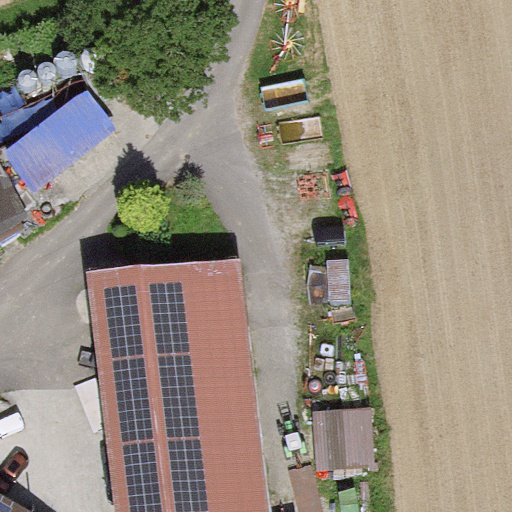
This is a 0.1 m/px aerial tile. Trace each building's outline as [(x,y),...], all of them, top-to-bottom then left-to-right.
[(103,103),(9,153),(33,198),(127,148),(103,103)] [(0,127),(0,135),(7,151),(61,127),(51,105),(0,127)] [(0,181),(0,243),(25,228),(0,181)] [(265,511),(237,264),(86,281),(112,511),(265,511)] [(0,511),(26,511),(0,499),(0,511)]
